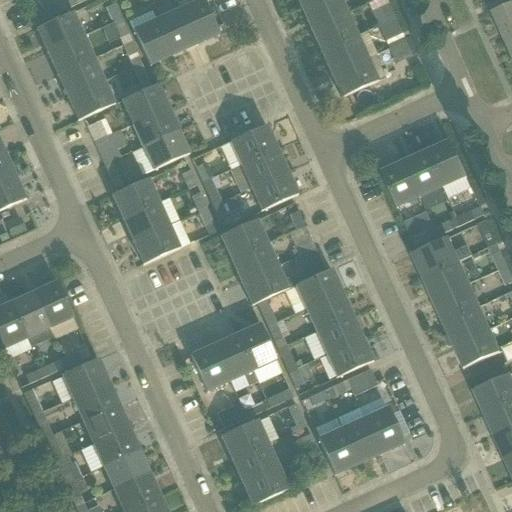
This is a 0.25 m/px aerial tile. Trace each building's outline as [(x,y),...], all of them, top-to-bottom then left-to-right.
[(65,0),(56,0),(58,4),(62,13),(84,2),(83,0),(66,0),(65,0)] [(294,0),(299,9),(319,0),(294,0)] [(339,0),(319,0),(299,9),(309,32),(346,15),(339,0)] [(368,5),(378,28),(394,20),(385,0),(378,0),(376,1),(368,5)] [(201,1),(178,12),(195,48),(218,37),(201,1)] [(26,19),(30,27),(62,13),(58,4),(26,19)] [(511,4),(510,6),(491,14),(502,38),(511,33),(511,4)] [(114,6),(106,10),(113,25),(121,21),(114,6)] [(178,12),(156,22),(172,58),(195,48),(178,12)] [(54,23),(35,31),(46,55),(83,38),(72,15),(54,23)] [(346,15),(309,32),(320,54),(356,38),(346,15)] [(378,28),(388,50),(404,43),(401,35),(394,20),(378,28)] [(121,21),(113,25),(119,40),(124,38),(128,36),(121,21)] [(156,22),(132,32),(140,50),(149,69),(172,58),(156,22)] [(511,33),(502,38),(511,59),(511,33)] [(83,38),(46,55),(56,78),(93,61),(83,38)] [(356,38),(320,54),(330,77),(367,60),(356,38)] [(388,50),(395,66),(411,58),(404,43),(388,50)] [(134,51),(126,54),(133,70),(141,66),(134,51)] [(367,60),(330,77),(340,100),(377,83),(367,60)] [(93,61),(56,78),(66,100),(103,83),(93,61)] [(141,66),(133,70),(140,85),(143,84),(148,81),(143,71),(141,66)] [(103,83),(66,100),(77,123),(95,115),(114,107),(103,83)] [(139,95),(121,104),(131,127),(167,110),(157,87),(143,93),(139,95)] [(167,110),(131,127),(142,150),(178,133),(167,110)] [(95,125),(86,129),(89,135),(93,144),(101,140),(111,135),(105,121),(95,125)] [(265,128),(229,144),(240,168),(276,151),(265,128)] [(178,133),(142,150),(152,173),(169,165),(189,156),(178,133)] [(101,140),(93,144),(99,157),(100,159),(108,155),(101,140)] [(449,143),(426,153),(443,190),(466,179),(449,143)] [(240,168),(229,172),(240,195),(250,191),(286,174),(276,151),(240,168)] [(426,153),(404,163),(420,200),(443,190),(426,153)] [(5,157),(0,158),(0,184),(14,178),(14,177),(5,157)] [(112,163),(103,167),(104,168),(110,182),(119,178),(112,163)] [(404,163),(380,174),(397,211),(420,200),(404,163)] [(203,166),(194,170),(202,185),(210,181),(203,166)] [(189,172),(181,176),(188,191),(196,187),(189,172)] [(286,174),(250,191),(260,214),(278,205),(297,197),(286,174)] [(14,178),(0,184),(0,212),(25,202),(14,178)] [(129,190),(111,198),(121,221),(158,205),(148,181),(129,190)] [(214,188),(205,193),(212,208),(221,204),(214,189),(214,188)] [(199,194),(191,198),(198,214),(206,210),(199,194)] [(221,204),(212,208),(219,223),(227,219),(221,204)] [(158,205),(121,221),(131,244),(168,227),(158,205)] [(472,213),(456,219),(460,228),(476,221),(484,217),(480,209),(472,213)] [(206,210),(198,214),(209,238),(217,234),(206,210)] [(297,213),(289,217),(295,232),(304,228),(297,213)] [(456,219),(434,229),(438,238),(460,228),(456,219)] [(6,226),(12,238),(25,233),(19,220),(6,226)] [(237,231),(219,239),(230,262),(266,246),(256,223),(237,231)] [(477,227),(488,250),(496,246),(486,223),(477,227)] [(168,227),(131,244),(142,267),(178,251),(168,227)] [(295,232),(288,235),(295,249),(302,246),(310,242),(307,235),(304,228),(295,232)] [(427,233),(418,236),(422,245),(431,241),(438,238),(434,229),(427,233)] [(448,240),(411,257),(422,280),(472,257),(467,247),(454,253),(448,240)] [(266,246),(230,262),(240,285),(277,268),(266,246)] [(314,251),(300,257),(307,272),(321,265),(314,251)] [(500,254),(491,258),(498,273),(507,269),(500,254)] [(472,257),(422,280),(432,303),(469,286),(459,264),(472,258),(472,257)] [(277,268),(240,285),(250,308),(294,289),(299,286),(295,277),(283,282),(277,268)] [(511,280),(507,269),(498,273),(502,280),(503,282),(505,288),(511,284),(511,280)] [(299,286),(294,289),(304,311),(341,295),(330,272),(299,286)] [(56,284),(33,294),(49,331),(72,321),(56,284)] [(469,286),(432,303),(442,325),(479,309),(469,286)] [(33,294),(10,305),(26,341),(49,331),(33,294)] [(341,295),(304,311),(315,334),(351,318),(341,295)] [(10,305),(0,308),(0,345),(3,351),(26,341),(10,305)] [(479,309),(442,325),(452,348),(489,331),(479,309)] [(269,310),(260,314),(264,323),(267,328),(275,324),(269,310)] [(351,318),(315,334),(325,357),(362,341),(351,318)] [(275,324),(267,328),(274,344),(282,340),(289,337),(282,322),(276,325),(275,324)] [(259,326),(235,337),(252,374),(253,373),(254,375),(276,365),(259,326)] [(489,331),(452,348),(463,371),(481,363),(500,355),(489,331)] [(235,337),(213,347),(230,385),(244,379),(248,388),(258,384),(254,375),(253,373),(252,374),(235,337)] [(362,341),(325,357),(336,380),(372,364),(362,341)] [(213,347),(189,358),(206,394),(207,395),(230,385),(213,347)] [(78,353),(62,361),(64,365),(66,369),(71,367),(82,362),(78,353)] [(290,356),(281,360),(287,374),(296,370),(290,356)] [(40,371),(40,372),(43,379),(45,378),(57,373),(59,372),(66,369),(64,365),(62,361),(55,364),(40,371)] [(97,362),(61,378),(71,401),(108,385),(97,362)] [(296,370),(287,374),(295,390),(303,386),(296,370)] [(40,371),(25,378),(29,386),(43,379),(40,372),(40,371)] [(346,383),(350,391),(353,398),(376,387),(369,372),(346,383)] [(491,385),(473,393),(483,416),(511,403),(511,381),(510,376),(491,385)] [(346,383),(331,390),(335,398),(350,391),(346,383)] [(108,385),(71,401),(81,424),(118,408),(108,385)] [(31,392),(23,395),(33,419),(41,415),(34,400),(31,392)] [(324,392),(309,399),(313,408),(328,401),(324,392)] [(279,395),(265,402),(269,411),(283,404),(279,395)] [(511,403),(483,416),(493,439),(511,430),(511,403)] [(240,406),(217,416),(219,421),(223,431),(246,421),(242,412),(243,412),(240,406)] [(243,412),(242,412),(246,421),(260,415),(256,406),(243,412)] [(118,408),(81,424),(92,447),(128,430),(118,408)] [(385,410),(363,420),(379,457),(403,446),(386,410),(385,410)] [(298,414),(290,418),(297,433),(305,429),(298,414)] [(363,420),(340,431),(357,467),(379,457),(363,420)] [(45,423),(37,426),(43,441),(52,438),(51,435),(45,423)] [(238,431),(220,439),(230,462),(267,446),(257,423),(238,431)] [(128,430),(92,447),(102,469),(139,453),(128,430)] [(511,430),(493,439),(503,461),(511,457),(511,430)] [(340,431),(317,441),(325,460),(334,478),(357,467),(340,431)] [(309,437),(301,441),(307,455),(315,451),(309,437)] [(52,438),(43,441),(54,464),(62,460),(52,438)] [(267,446),(230,462),(240,485),(277,469),(267,446)] [(307,455),(300,458),(307,473),(322,467),(315,451),(307,455)] [(139,453),(102,469),(112,492),(149,476),(139,453)] [(511,457),(503,461),(511,480),(511,457)] [(62,460),(54,464),(55,468),(57,472),(64,487),(72,483),(81,479),(74,464),(71,466),(67,458),(62,461),(62,460)] [(277,469),(240,485),(251,508),(287,492),(279,474),(277,469)] [(149,476),(112,492),(121,511),(127,511),(159,498),(149,476)] [(72,483),(64,487),(71,501),(72,504),(74,509),(82,505),(79,497),(72,483)] [(165,511),(159,498),(127,511),(165,511)]
